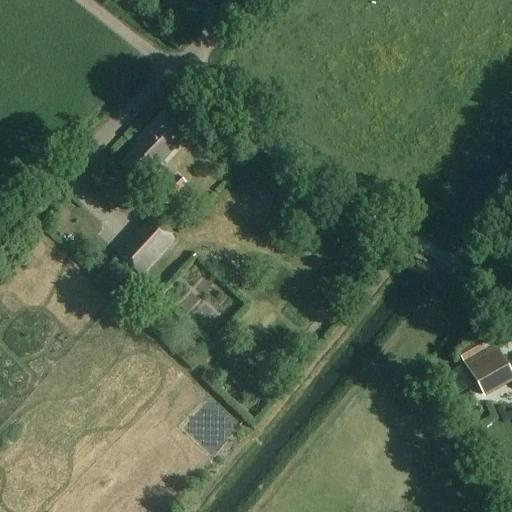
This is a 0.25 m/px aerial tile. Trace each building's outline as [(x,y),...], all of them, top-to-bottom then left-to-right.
[(123,165),(143,184),(187,139),(162,115),(134,144),(138,149),(123,165)] [(176,177),(157,197),(166,206),(186,185),(176,177)] [(117,255),(138,275),(172,238),(151,219),(117,255)] [(158,284),(167,296),(183,284),(175,273),(158,284)] [(463,363),(483,396),(511,379),(491,346),(463,363)]
